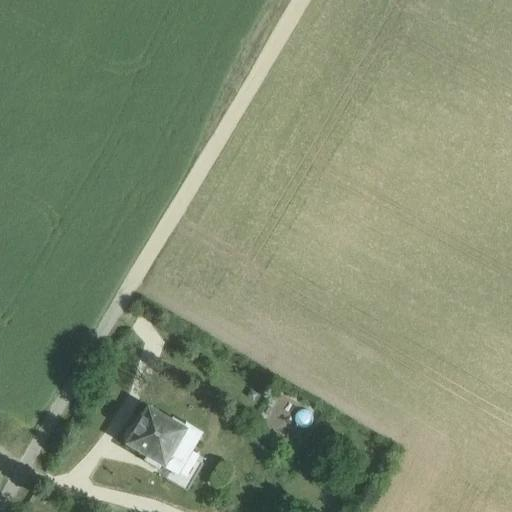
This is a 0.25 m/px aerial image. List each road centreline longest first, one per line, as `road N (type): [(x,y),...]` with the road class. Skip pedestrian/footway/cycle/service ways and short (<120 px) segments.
road 1 (track): [(139,270),(297,0)]
road 2 (unclassified): [(0,511),(139,270)]
